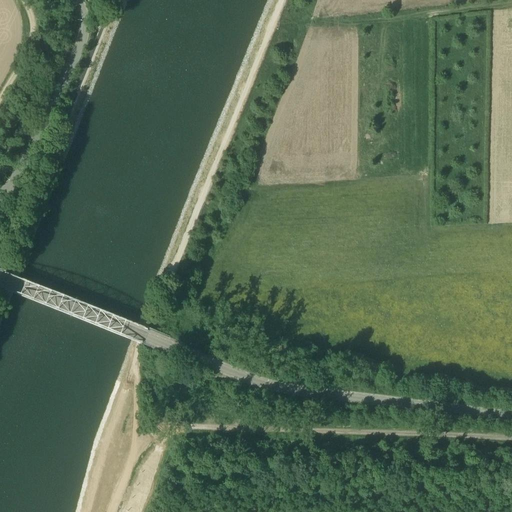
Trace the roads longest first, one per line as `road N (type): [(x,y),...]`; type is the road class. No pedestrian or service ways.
road 1 (unclassified): [(511,415),(261,382),(0,279)]
road 2 (unclassified): [(116,511),(141,440),(163,426),(511,439)]
road 3 (unclassified): [(0,205),(79,47),(78,0)]
road 4 (track): [(348,22),(511,2)]
